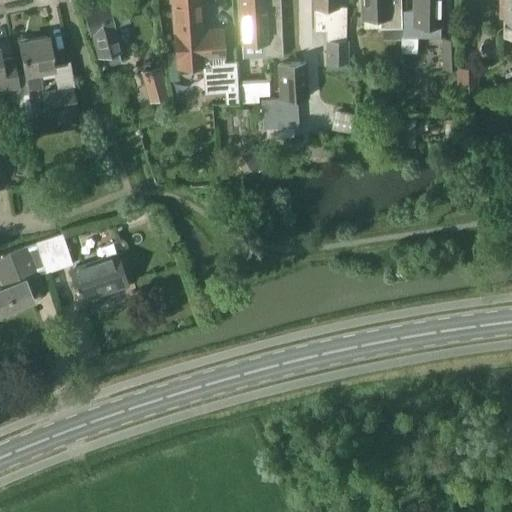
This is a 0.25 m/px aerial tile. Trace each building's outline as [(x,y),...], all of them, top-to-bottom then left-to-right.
[(238,101),(238,80),(236,60),(225,61),(222,28),(201,30),(198,0),(172,0),(177,61),(177,67),(202,66),(204,93),(224,91),(225,102),(238,101)] [(267,41),(268,56),(283,56),(281,18),(267,19),(267,10),(264,10),(263,0),(240,0),(241,11),(239,11),(241,42),(267,41)] [(346,6),(337,6),(337,0),(314,0),(314,30),(326,30),(325,62),(327,62),(327,68),(347,68),(347,63),(349,63),(349,39),(346,39),(346,6)] [(363,28),(400,27),(400,7),(389,7),(388,0),(360,0),(361,18),(363,17),(363,28)] [(400,7),(400,27),(401,27),(401,36),(440,37),(440,0),(413,0),(414,10),(401,10),(401,7),(400,7)] [(511,0),(499,0),(499,17),(506,17),(506,35),(511,35),(511,0)] [(108,4),(84,10),(97,57),(102,56),(105,66),(120,62),(117,50),(121,49),(114,27),(114,25),(130,21),(124,1),(108,5),(108,4)] [(18,75),(24,108),(22,109),(24,118),(33,117),(28,90),(30,89),(43,87),(40,70),(54,68),(48,36),(19,41),(25,73),(18,75)] [(457,67),(456,37),(441,37),(442,67),(457,67)] [(15,110),(24,108),(18,75),(16,75),(12,57),(0,60),(0,59),(0,90),(8,89),(10,101),(14,101),(15,110)] [(307,96),(305,62),(279,63),(281,98),(261,99),(263,128),(299,126),(297,97),(307,96)] [(160,66),(141,72),(150,102),(169,97),(160,66)] [(478,90),(477,67),(456,68),(457,91),(478,90)] [(268,78),(238,80),(238,101),(238,103),(259,102),(259,97),(269,96),(268,78)] [(74,86),(42,91),(46,115),(78,108),(74,86)] [(387,105),(387,116),(401,116),(401,105),(387,105)] [(254,150),(243,158),(245,161),(252,171),(254,174),(266,166),(254,150)] [(25,156),(21,157),(18,161),(19,165),(23,168),(28,167),(30,163),(29,158),(25,156)] [(62,232),(34,241),(44,272),(46,271),(72,263),(62,232)] [(44,272),(34,241),(0,251),(0,279),(3,286),(0,287),(0,311),(33,298),(31,292),(43,287),(38,274),(44,272)] [(125,279),(117,254),(70,270),(80,300),(117,288),(115,282),(125,279)]
